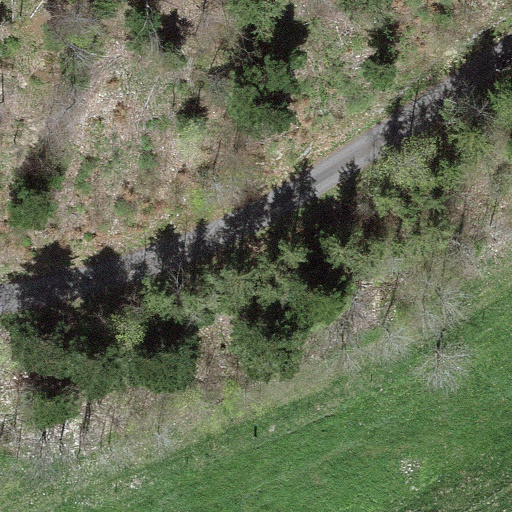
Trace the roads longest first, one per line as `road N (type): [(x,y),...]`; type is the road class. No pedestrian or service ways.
road 1 (unclassified): [(0,298),(144,263),(274,204),(511,45)]
road 2 (track): [(3,511),(511,289)]
